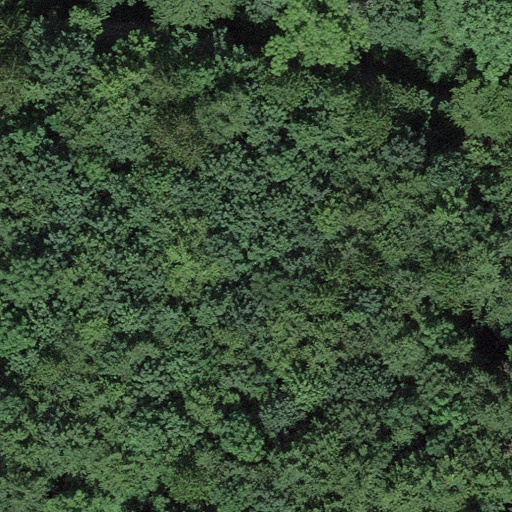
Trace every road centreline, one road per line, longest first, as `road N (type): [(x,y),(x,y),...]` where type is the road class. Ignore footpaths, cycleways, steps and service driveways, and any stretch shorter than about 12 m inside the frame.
road 1 (track): [(0,26),(326,71),(511,139)]
road 2 (track): [(186,511),(0,379)]
